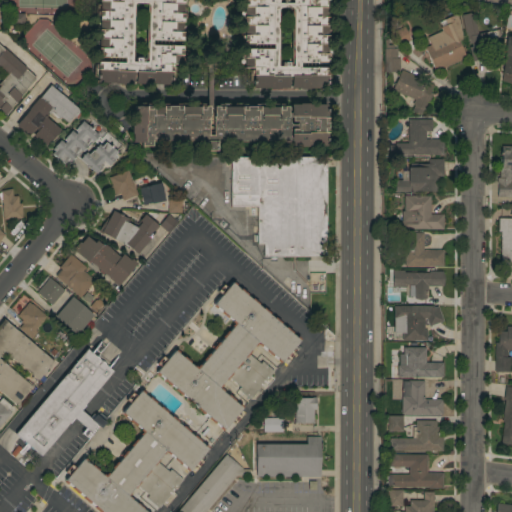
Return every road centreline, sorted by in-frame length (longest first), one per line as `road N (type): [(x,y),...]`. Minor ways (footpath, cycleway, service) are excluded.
road 1 (secondary): [(358,0),(355,511)]
road 2 (residential): [(469,511),(472,111)]
road 3 (residential): [(0,294),(78,202),(0,139)]
